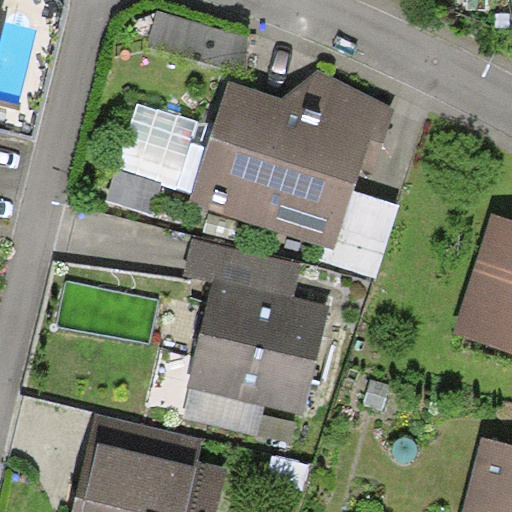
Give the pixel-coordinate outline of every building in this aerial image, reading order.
[(230,84),(194,204),(330,245),(366,126),(230,84)] [(511,225),(492,220),(458,337),(511,352),(511,225)] [(162,352),(149,408),(259,433),(265,405),(305,415),(330,308),(294,299),(301,267),(194,242),(186,274),(216,281),(198,360),(162,352)] [(215,511),(225,472),(101,444),(85,511),(215,511)] [(464,511),(511,511),(511,450),(479,444),(464,511)]
